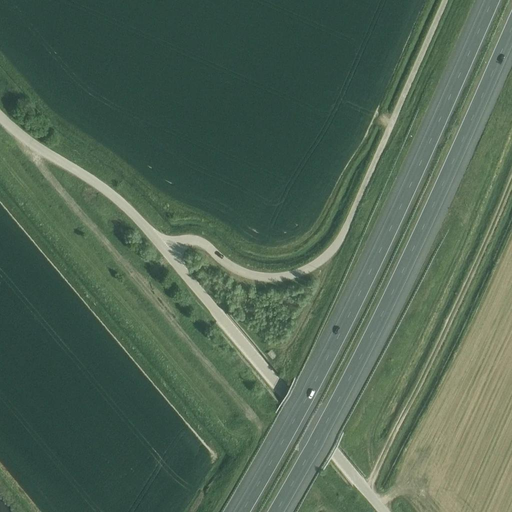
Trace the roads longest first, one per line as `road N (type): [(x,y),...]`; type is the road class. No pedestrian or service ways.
road 1 (motorway): [(492,0),(322,366),(242,511)]
road 2 (motorway): [(276,511),(409,256),(511,28)]
road 3 (unclassified): [(165,253),(193,243),(236,270),(266,277),(318,263),(339,243),(446,0)]
road 4 (unclassified): [(165,253),(383,511)]
road 5 (unclassified): [(0,116),(134,216),(165,253)]
